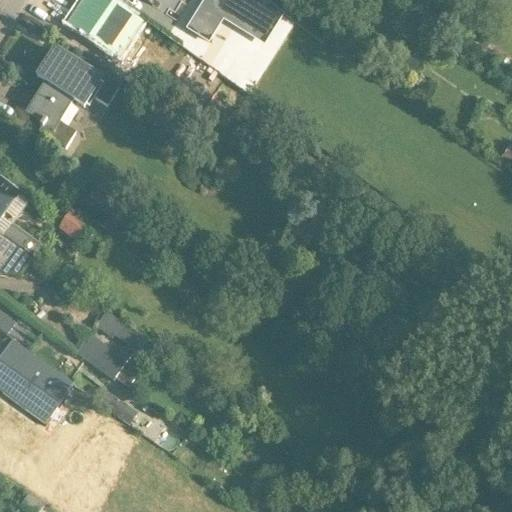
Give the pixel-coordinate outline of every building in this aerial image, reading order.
[(101,0),(86,0),(69,26),(118,59),(140,25),(101,0)] [(265,41),(281,16),(259,0),(258,0),(206,0),(205,1),(204,3),(227,17),(265,41)] [(58,79),(52,89),(45,85),(27,115),(41,124),(39,128),(41,129),(38,134),(65,151),(76,135),(59,124),(70,107),(81,114),(85,108),(88,110),(94,101),(107,109),(120,89),(100,76),(94,69),(86,64),(77,61),(63,52),(60,57),(53,53),(43,70),(58,79)] [(109,166),(95,187),(125,208),(134,194),(127,189),(127,183),(124,178),(125,177),(109,166)] [(88,187),(72,208),(120,243),(136,222),(88,187)] [(0,239),(17,251),(32,262),(33,260),(34,261),(42,249),(11,226),(25,208),(15,201),(16,200),(0,188),(0,239)] [(70,215),(57,232),(84,251),(96,234),(70,215)] [(0,274),(17,251),(0,239),(0,274)] [(114,338),(148,363),(156,353),(139,342),(141,338),(107,313),(96,330),(112,341),(114,338)] [(90,338),(76,358),(114,384),(127,365),(90,338)] [(0,396),(3,399),(45,429),(74,388),(12,343),(0,358),(0,396)] [(103,392),(95,403),(120,420),(127,410),(103,392)]
